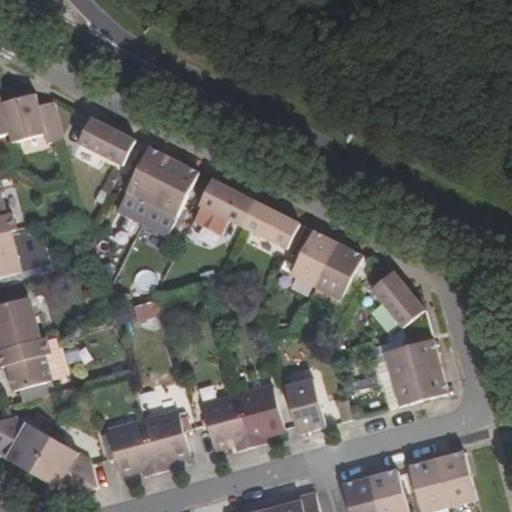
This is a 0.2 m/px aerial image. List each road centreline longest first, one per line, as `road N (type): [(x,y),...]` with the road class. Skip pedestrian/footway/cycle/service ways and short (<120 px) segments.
road 1 (residential): [(0,42),(415,249),(443,277),(487,414),(324,459)]
road 2 (secondary): [(511,251),(129,57)]
road 3 (residential): [(324,459),(126,511)]
road 4 (secondary): [(6,0),(129,57)]
